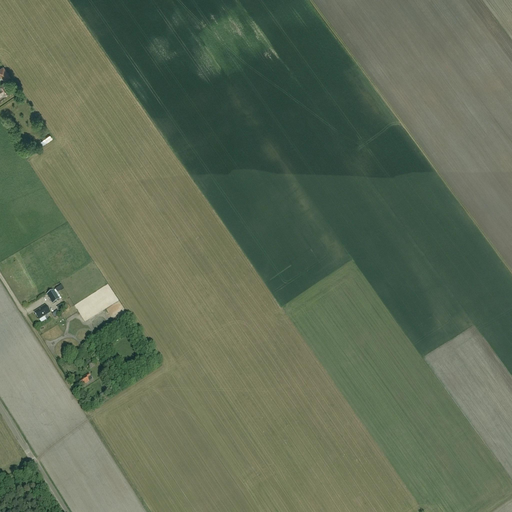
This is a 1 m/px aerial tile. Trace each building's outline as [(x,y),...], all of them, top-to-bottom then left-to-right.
[(9,77),(3,68),(0,69),(0,76),(0,77),(1,76),(4,81),(9,77)] [(4,97),(10,92),(4,83),(0,85),(0,96),(3,95),(4,97)] [(53,303),(60,299),(54,290),(47,294),(53,303)] [(45,306),(43,307),(34,313),(39,320),(50,312),(45,306)] [(90,368),(97,364),(94,360),(87,364),(90,368)] [(79,381),(82,386),(92,379),(88,374),(81,378),(82,379),(79,381)]
